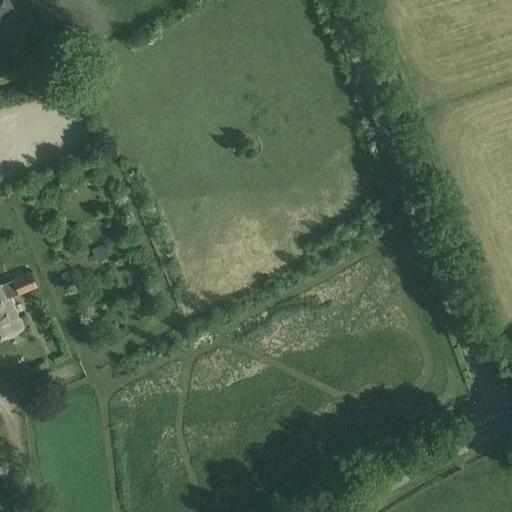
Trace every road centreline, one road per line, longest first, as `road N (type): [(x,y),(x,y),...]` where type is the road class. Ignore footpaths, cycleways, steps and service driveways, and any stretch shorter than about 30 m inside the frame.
road 1 (unclassified): [(501,426),(334,0)]
road 2 (tertiary): [(338,511),(501,426)]
